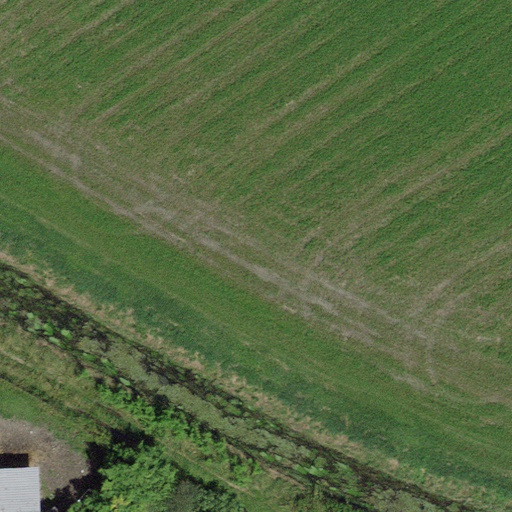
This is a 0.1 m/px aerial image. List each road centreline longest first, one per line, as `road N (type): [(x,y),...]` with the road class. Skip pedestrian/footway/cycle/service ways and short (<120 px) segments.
road 1 (track): [(0,206),(435,442),(511,462)]
road 2 (track): [(0,360),(291,511)]
